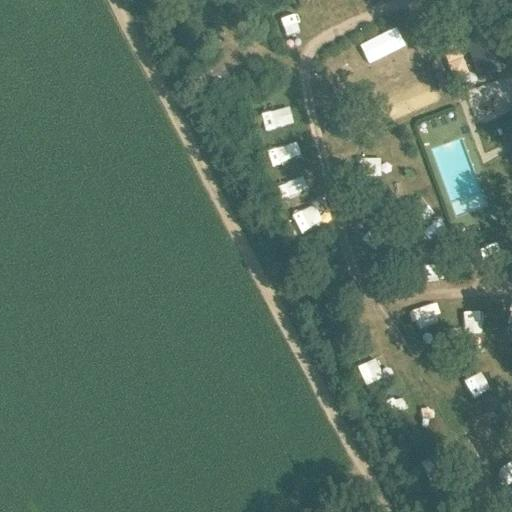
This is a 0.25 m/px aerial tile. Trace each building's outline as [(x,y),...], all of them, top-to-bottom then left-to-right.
[(285,37),(297,33),(293,16),(280,20),(285,37)] [(479,78),(508,68),(490,16),(461,27),(479,78)] [(195,101),(232,81),(222,63),(185,82),(195,101)] [(254,115),(259,132),(279,126),(274,109),(254,115)] [(511,115),(503,120),(511,139),(511,115)] [(281,144),(261,150),(266,165),(286,160),(281,144)] [(357,159),(356,176),(379,177),(379,160),(357,159)] [(416,228),(433,216),(420,198),(403,210),(416,228)] [(316,206),(293,210),(297,232),(320,227),(316,206)] [(437,305),(410,310),(415,330),(441,325),(437,305)] [(485,334),(486,313),(463,312),(463,333),(485,334)] [(356,367),(365,388),(384,380),(375,359),(356,367)] [(404,394),(386,401),(393,418),(411,411),(404,394)]
